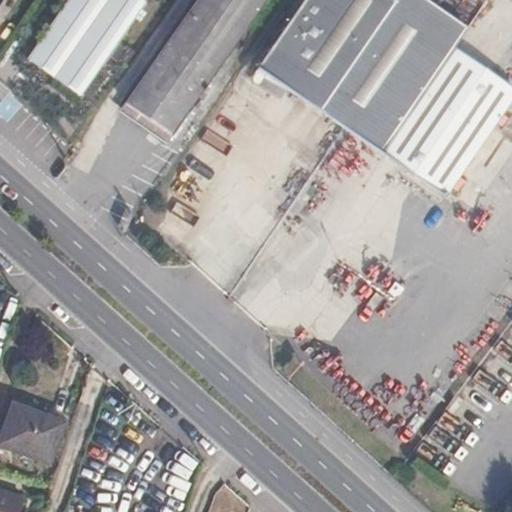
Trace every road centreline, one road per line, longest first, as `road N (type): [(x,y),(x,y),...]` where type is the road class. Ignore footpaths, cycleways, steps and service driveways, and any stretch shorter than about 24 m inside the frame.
road 1 (secondary): [(376,511),(0,174)]
road 2 (secondary): [(0,228),(315,511)]
road 3 (unknown): [(287,266),(394,352),(422,331),(476,258)]
road 4 (unknown): [(52,189),(182,0)]
road 5 (unknown): [(287,266),(318,229),(353,209),(428,251),(476,258)]
road 6 (unknown): [(49,511),(108,326)]
